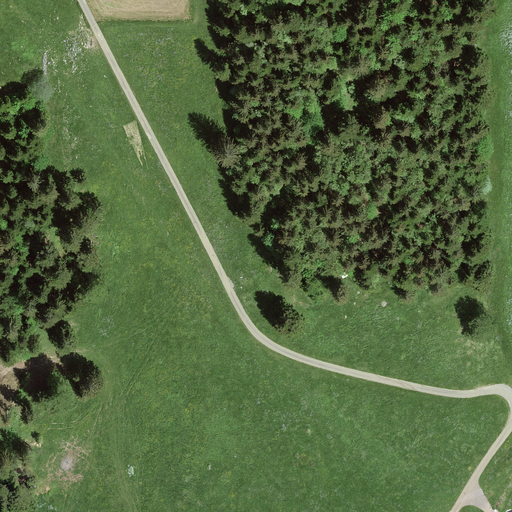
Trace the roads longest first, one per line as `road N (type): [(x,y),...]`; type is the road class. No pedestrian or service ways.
road 1 (track): [(280,349),(254,332),(234,298),(80,0)]
road 2 (track): [(511,398),(496,389),(462,394),(383,380),(280,349)]
